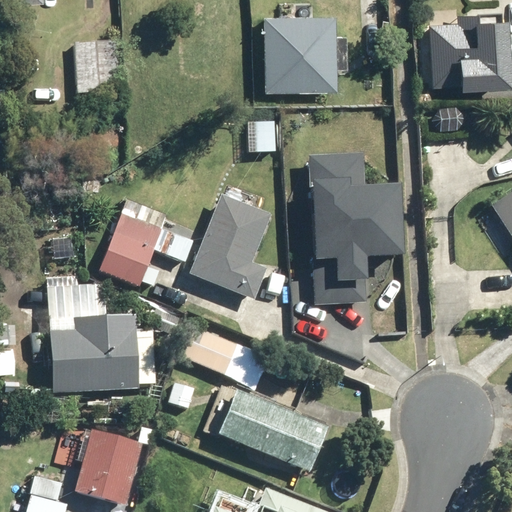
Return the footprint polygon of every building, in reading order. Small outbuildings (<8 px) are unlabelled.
[(173,0),(132,0),(133,11),(174,10),(173,0)] [(340,14),(268,11),(266,86),(338,88),(340,14)] [(509,12),(432,11),(431,83),(511,84),(511,78),(511,28),(509,29),(509,12)] [(119,42),(75,43),(77,90),(120,89),(119,42)] [(310,181),(315,181),(316,303),(367,303),(367,256),(398,256),(398,182),(365,182),(364,152),(310,152),(310,181)] [(511,190),(491,204),(511,236),(511,190)] [(271,213),(224,192),(188,272),(255,301),(270,268),(251,259),(271,213)] [(165,214),(126,199),(98,268),(134,283),(140,266),(146,268),(153,249),(186,262),(195,240),(161,226),(165,214)] [(95,282),(49,284),(53,392),(142,388),(142,382),(158,381),(156,329),(138,330),(137,314),(96,315),(95,282)] [(269,359),(191,325),(177,356),(255,390),(269,359)] [(198,389),(171,376),(162,397),(189,409),(198,389)] [(225,379),(203,432),(221,439),(222,436),(308,473),(329,425),(304,414),(313,393),(286,382),(277,401),(225,379)] [(147,439),(92,426),(76,491),(131,504),(147,439)] [(66,511),(69,503),(56,500),(62,479),(37,472),(25,511),(66,511)] [(329,511),(264,487),(257,505),(275,511),(274,511),(231,511),(215,506),(212,511),(329,511)]
